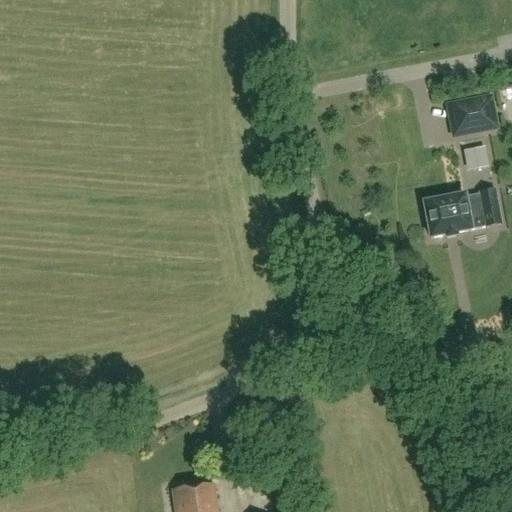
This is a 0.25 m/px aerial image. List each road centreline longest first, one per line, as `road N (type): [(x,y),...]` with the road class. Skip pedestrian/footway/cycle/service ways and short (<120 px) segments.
road 1 (unclassified): [(0,462),(169,415),(373,328)]
road 2 (unclassified): [(373,328),(323,247),(288,67),(287,0)]
road 3 (unclassified): [(491,511),(475,441),(452,391),(373,328)]
